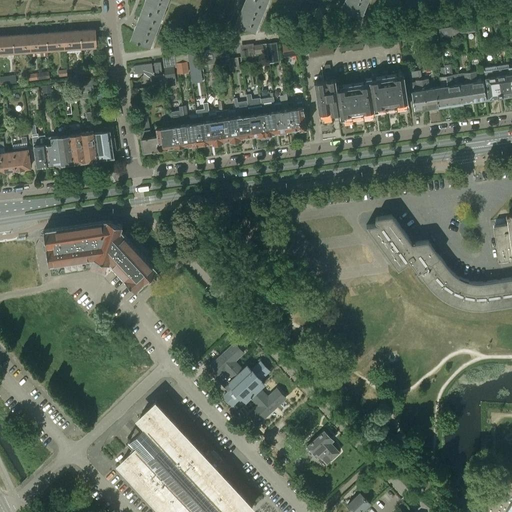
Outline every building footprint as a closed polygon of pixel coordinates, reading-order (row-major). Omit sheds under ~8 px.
[(166,2),(161,0),(144,0),(141,9),(161,16),(166,2)] [(263,0),(244,0),(241,8),(261,16),(266,1),(263,0)] [(366,1),(363,0),(344,0),(341,9),(360,17),(366,1)] [(261,16),(241,8),(235,23),(254,31),(261,16)] [(161,16),(141,9),(136,24),(155,31),(161,16)] [(451,35),(449,23),(449,21),(438,23),(438,25),(440,37),(451,35)] [(464,32),(476,30),(474,21),(462,23),(464,32)] [(452,33),(464,32),(462,23),(450,25),(451,27),(452,33)] [(155,31),(136,24),(130,39),(149,46),(155,31)] [(80,30),(81,48),(96,46),(95,29),(80,30)] [(81,48),(80,30),(63,32),(64,49),(81,48)] [(396,30),(390,31),(393,44),(398,43),(396,30)] [(390,31),(384,32),(387,45),(393,44),(390,31)] [(63,32),(46,33),(47,50),(64,49),(63,32)] [(384,32),(379,33),(381,46),(387,45),(384,32)] [(47,50),(46,33),(29,34),(30,51),(47,50)] [(375,47),(381,46),(379,33),(373,34),(375,47)] [(29,34),(12,35),(13,52),(30,51),(29,34)] [(373,34),(325,42),(327,55),(333,54),(332,46),(367,40),(368,48),(375,47),(373,34)] [(12,35),(0,36),(0,53),(13,52),(12,35)] [(265,41),(267,53),(276,51),(274,40),(265,41)] [(327,55),(325,42),(319,43),(321,56),(327,55)] [(319,43),(313,44),(316,57),(321,56),(319,43)] [(362,43),(338,48),(339,52),(363,48),(362,43)] [(295,44),(282,46),(284,57),(297,55),(295,44)] [(313,44),(307,45),(310,58),(316,57),(313,44)] [(252,46),(253,48),(254,57),(264,55),(262,45),(252,46)] [(254,57),(253,48),(239,50),(241,66),(255,63),(254,57)] [(213,52),(215,62),(227,61),(225,50),(213,52)] [(462,101),(458,73),(452,74),(450,60),(444,61),(445,64),(445,66),(444,66),(450,104),(462,103),(462,101)] [(154,74),(161,73),(160,62),(153,63),(154,74)] [(186,62),(176,63),(177,74),(188,73),(186,62)] [(143,73),(149,78),(151,90),(165,88),(164,75),(153,76),(151,63),(133,66),(134,74),(143,73)] [(199,63),(189,64),(190,76),(200,74),(199,63)] [(474,100),(470,72),(469,63),(466,64),(467,72),(458,73),(462,101),(474,100)] [(511,93),(511,90),(509,67),(507,67),(507,64),(496,66),(500,96),(511,93)] [(95,66),(74,69),(75,74),(95,72),(95,66)] [(165,79),(175,77),(173,66),(164,68),(165,79)] [(440,76),(442,86),(436,87),(438,105),(439,106),(450,104),(444,66),(441,67),(442,72),(443,72),(444,75),(440,76)] [(500,96),(496,66),(484,67),(488,97),(500,96)] [(426,106),(422,79),(421,69),(409,71),(410,77),(419,76),(420,79),(416,80),(416,81),(410,82),(414,108),(426,106)] [(476,71),(470,72),(474,100),(486,98),(482,70),(476,71)] [(344,122),(350,121),(373,118),(372,115),(375,114),(375,111),(377,111),(378,114),(406,110),(406,107),(409,106),(404,72),(369,77),(369,81),(337,86),(336,79),(314,82),(320,118),(332,117),(332,114),(340,113),(341,119),(344,119),(344,122)] [(429,78),(422,79),(426,106),(438,105),(436,87),(430,87),(429,78)] [(88,91),(87,81),(75,83),(77,92),(88,91)] [(281,103),(275,104),(279,131),(279,132),(280,132),(281,132),(284,132),(286,131),(287,131),(288,131),(288,129),(292,129),(288,102),(288,101),(286,91),(284,91),(284,96),(280,96),(281,103)] [(279,131),(275,104),(273,92),(271,93),(271,96),(260,98),(262,106),(266,134),(275,133),(275,131),(279,131)] [(266,134),(262,106),(260,98),(252,99),(251,94),(247,95),(248,104),(249,108),(253,135),(257,134),(257,135),(266,134)] [(295,101),(288,102),(292,129),(293,129),(295,130),(295,131),(299,130),(299,129),(300,128),(307,127),(306,119),(305,119),(303,107),(308,106),(307,98),(295,99),(295,101)] [(188,144),(184,116),(184,114),(183,105),(182,103),(179,104),(180,109),(171,110),(172,119),(176,146),(178,147),(178,148),(183,147),(184,145),(188,144)] [(241,105),(242,107),(235,108),(236,111),(240,139),(240,136),(244,136),(246,137),(246,138),(251,137),(253,135),(249,108),(248,104),(241,105)] [(229,109),(222,110),(227,138),(231,138),(231,140),(240,139),(236,111),(229,112),(229,109)] [(227,138),(222,110),(216,111),(217,113),(210,114),(213,140),(214,142),(223,141),(223,139),(227,138)] [(203,115),(197,116),(201,143),(210,142),(209,141),(213,140),(210,114),(209,112),(203,113),(203,115)] [(201,143),(197,116),(191,117),(191,115),(184,116),(188,144),(192,143),(193,144),(201,143)] [(176,146),(172,119),(164,121),(164,124),(156,125),(158,135),(151,136),(150,129),(143,130),(141,137),(143,153),(168,149),(168,147),(176,146)] [(35,124),(31,125),(36,167),(49,165),(45,137),(44,134),(35,136),(35,133),(36,133),(35,124)] [(103,131),(93,132),(97,158),(107,157),(108,163),(114,162),(113,156),(114,156),(113,149),(116,148),(113,126),(103,127),(103,131)] [(93,131),(81,132),(85,160),(97,158),(93,132),(93,131)] [(81,132),(70,134),(73,162),(85,160),(81,132)] [(70,134),(58,136),(62,163),(73,162),(70,134)] [(30,167),(27,149),(26,136),(21,137),(22,143),(12,144),(13,151),(16,169),(16,170),(17,170),(18,172),(22,171),(23,170),(23,169),(24,169),(24,168),(30,167)] [(62,163),(58,136),(45,137),(49,165),(62,163)] [(16,169),(13,151),(0,153),(3,172),(8,171),(8,170),(16,169)] [(378,222),(366,224),(398,268),(408,261),(406,259),(408,257),(424,279),(428,284),(430,287),(433,290),(436,292),(440,295),(443,297),(447,300),(450,301),(454,303),(457,304),(459,305),(461,306),(465,307),(468,307),(470,307),(474,308),(479,308),(483,308),(488,308),(491,307),(495,307),(511,304),(511,221),(493,225),(498,260),(511,257),(511,277),(486,281),(483,281),(479,282),(477,282),(473,281),(471,281),(470,281),(467,280),(463,279),(460,277),(458,276),(457,275),(455,274),(452,272),(449,269),(448,267),(447,266),(446,265),(446,264),(444,262),(437,252),(431,244),(428,239),(427,239),(426,239),(411,241),(392,213),(378,216),(376,217),(375,218),(375,219),(375,220),(376,221),(377,221),(378,221),(378,222)] [(156,278),(153,274),(157,270),(120,230),(122,225),(107,219),(107,220),(43,229),(48,264),(68,262),(69,267),(79,265),(78,260),(93,258),(93,256),(94,256),(94,257),(108,262),(109,262),(135,290),(143,282),(147,286),(156,278)] [(141,301),(157,316),(172,299),(161,289),(158,293),(152,288),(141,301)] [(302,312),(299,312),(297,311),(293,314),(292,318),(295,322),(300,323),(304,321),(304,316),(302,312)] [(311,326),(313,326),(316,326),(319,324),(320,320),(317,317),(313,316),(310,318),(309,322),(311,326)] [(234,343),(207,368),(216,378),(216,377),(229,391),(224,395),(232,405),(241,396),(244,400),(249,395),(258,405),(249,414),(258,423),(285,398),(276,388),(267,397),(259,388),(263,383),(259,379),(269,370),(260,361),(251,370),(247,365),(242,369),(234,361),(243,352),(234,343)] [(196,368),(192,372),(195,376),(200,372),(196,368)] [(139,420),(145,425),(162,444),(147,459),(137,449),(123,461),(122,461),(120,463),(164,511),(216,511),(221,508),(224,511),(247,511),(249,510),(250,511),(252,508),(155,404),(152,406),(153,407),(139,420)] [(314,453),(317,456),(319,458),(320,456),(327,463),(339,451),(328,440),(331,437),(324,429),(307,445),(314,453)] [(257,433),(252,437),(256,442),(261,438),(257,433)] [(359,492),(347,504),(354,511),(360,511),(370,503),(359,492)]
